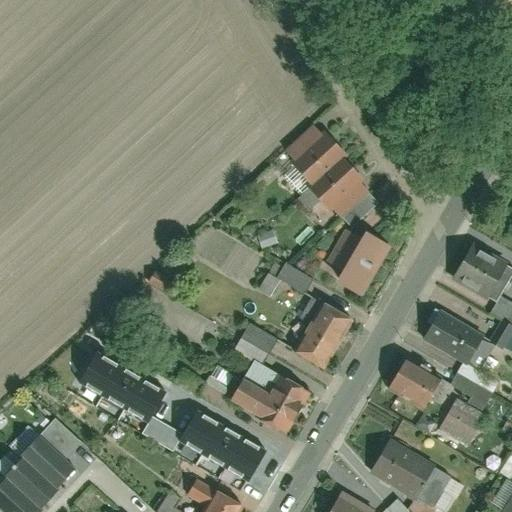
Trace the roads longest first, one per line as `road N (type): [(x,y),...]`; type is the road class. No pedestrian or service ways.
road 1 (tertiary): [(278,511),(445,227)]
road 2 (residential): [(304,0),(445,227)]
road 3 (tertiary): [(445,227),(511,112)]
